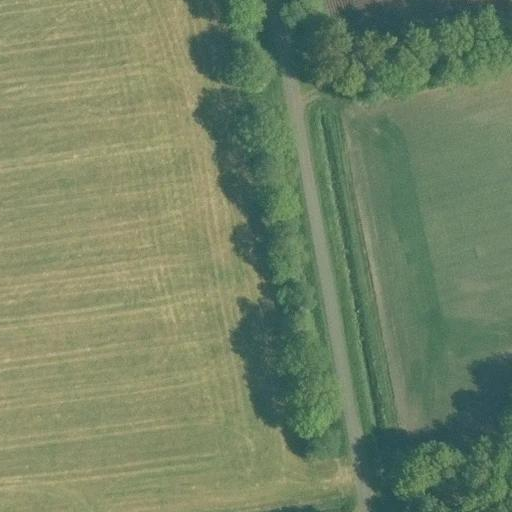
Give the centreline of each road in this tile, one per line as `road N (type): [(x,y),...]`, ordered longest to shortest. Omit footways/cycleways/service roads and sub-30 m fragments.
road 1 (unclassified): [(369,511),(271,0)]
road 2 (track): [(292,103),(511,44)]
